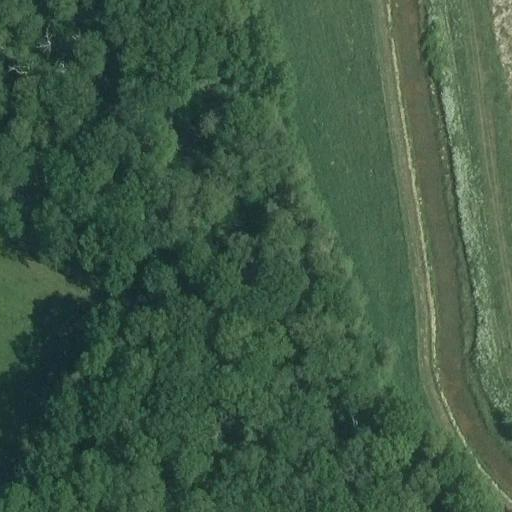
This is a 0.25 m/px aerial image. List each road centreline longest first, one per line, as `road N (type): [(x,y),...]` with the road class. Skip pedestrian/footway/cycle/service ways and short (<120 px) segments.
road 1 (track): [(377,0),(433,392),(444,430),(511,501)]
road 2 (track): [(511,302),(464,0)]
